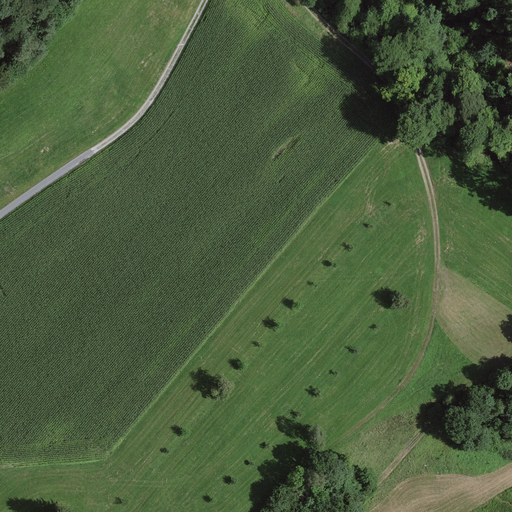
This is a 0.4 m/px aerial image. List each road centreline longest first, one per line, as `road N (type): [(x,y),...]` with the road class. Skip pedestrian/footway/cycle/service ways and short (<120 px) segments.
road 1 (track): [(259,511),(409,377),(425,345),(436,281),(433,201),(410,123),(394,90),(304,0)]
road 2 (track): [(206,0),(133,122),(0,217)]
